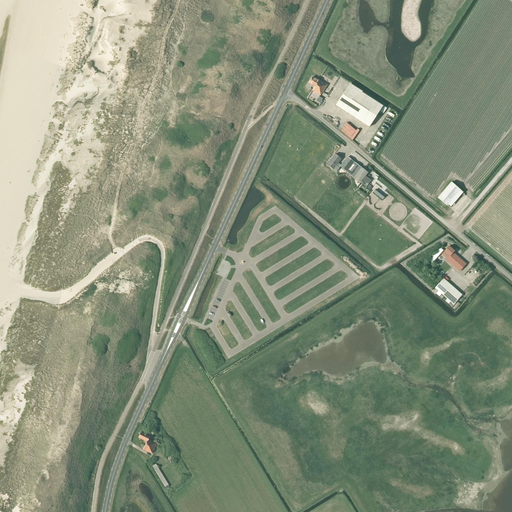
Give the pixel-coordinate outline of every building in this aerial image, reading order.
[(319,80),(312,77),(308,83),(315,87),(312,91),(320,96),(322,92),(323,93),(327,85),(319,80)] [(349,85),(336,105),(369,128),(380,111),(383,107),(349,85)] [(327,164),(336,172),(340,167),(360,183),(368,173),(347,157),(341,165),(338,163),(341,159),(335,154),(327,164)] [(460,190),(451,182),(437,198),(447,206),(460,190)] [(453,253),(454,251),(449,247),(444,251),(445,252),(442,255),(447,259),(446,260),(459,272),(466,264),(453,253)] [(443,279),(435,288),(454,304),(462,295),(443,279)] [(139,438),(147,441),(143,450),(151,454),(153,450),(154,451),(158,443),(149,439),(150,436),(141,432),(139,438)] [(166,489),(170,486),(156,464),(152,466),(166,489)]
